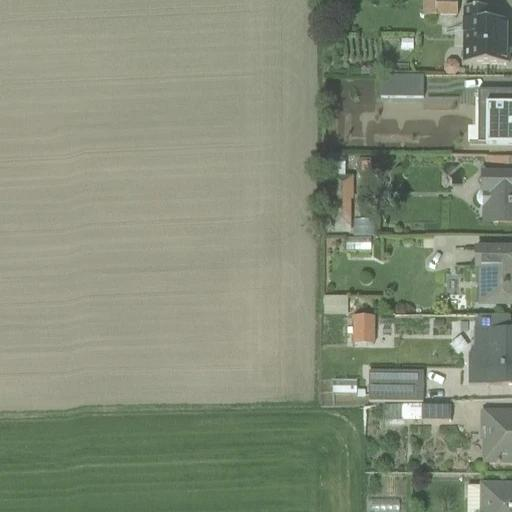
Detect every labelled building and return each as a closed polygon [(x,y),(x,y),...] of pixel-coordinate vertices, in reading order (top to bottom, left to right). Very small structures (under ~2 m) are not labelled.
[(412,0),(412,16),(446,17),(446,0),(412,0)] [(488,19),(463,19),(463,72),(510,72),(510,29),(488,29),(488,19)] [(511,97),(467,97),(467,122),(485,122),(485,155),(511,154),(511,97)] [(471,160),(471,169),(494,170),(495,160),(471,160)] [(339,180),(328,181),(331,205),(341,204),(339,180)] [(511,182),(486,182),(486,235),(511,235),(511,182)] [(356,223),(338,224),(338,239),(329,239),(330,257),(356,256),(356,223)] [(511,257),(478,257),(478,316),(499,316),(499,326),(511,325),(511,257)] [(511,394),(511,328),(477,328),(476,394),(511,394)] [(427,384),(370,384),(370,413),(427,413),(427,384)] [(484,467),(511,466),(511,413),(483,414),(484,467)] [(511,511),(511,487),(484,487),(483,511),(511,511)] [(466,511),(467,491),(453,490),(452,511),(466,511)]
